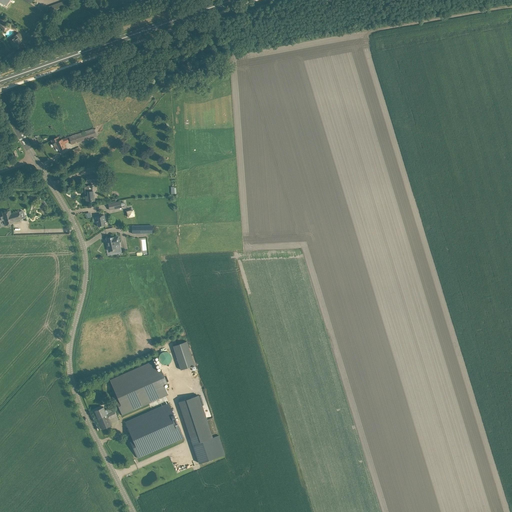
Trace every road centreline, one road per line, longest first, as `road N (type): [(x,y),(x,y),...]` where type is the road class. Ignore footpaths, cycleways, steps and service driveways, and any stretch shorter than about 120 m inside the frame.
road 1 (tertiary): [(132,511),(73,393),(67,352),(82,253),(34,157)]
road 2 (primary): [(0,81),(232,0)]
